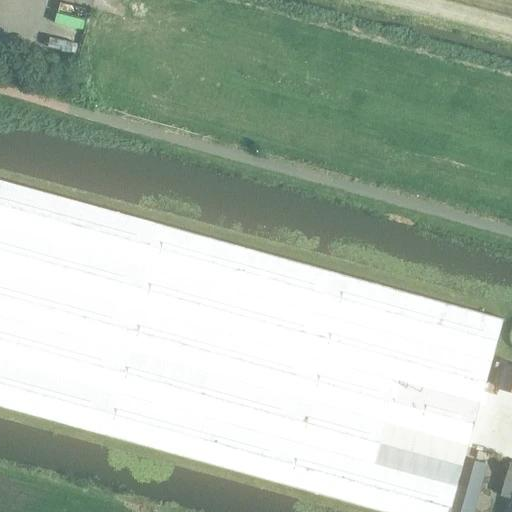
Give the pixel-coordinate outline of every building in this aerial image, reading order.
[(0,406),(164,452),(358,506),(379,511),(449,511),(466,450),(468,450),(503,322),(334,275),(0,181),(0,406)] [(511,322),(511,323),(508,326),(506,329),(504,332),(503,336),(503,339),(504,343),(505,347),(507,350),(510,354),(511,354),(511,322)] [(511,365),(506,364),(499,387),(511,390),(511,365)] [(475,462),(461,511),(474,511),(487,465),(475,462)] [(511,511),(511,465),(509,465),(501,496),(511,498),(511,503),(509,511),(511,511)]
